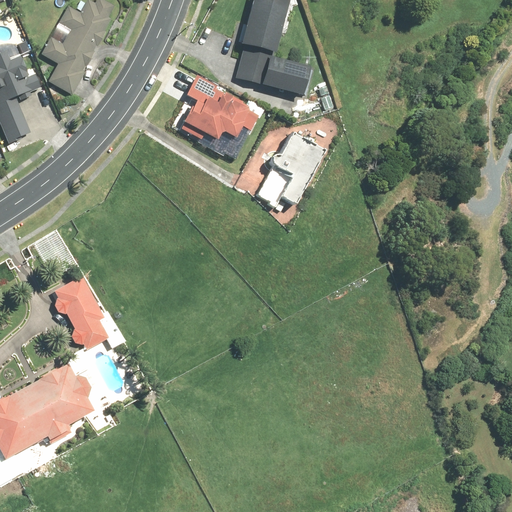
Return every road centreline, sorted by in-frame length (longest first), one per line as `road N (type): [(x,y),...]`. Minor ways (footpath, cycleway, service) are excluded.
road 1 (tertiary): [(0,210),(48,179),(132,89),(170,0)]
road 2 (unknown): [(0,223),(39,299),(36,318),(0,356)]
